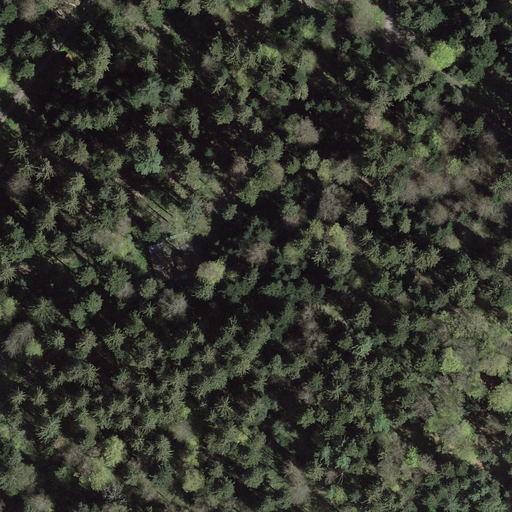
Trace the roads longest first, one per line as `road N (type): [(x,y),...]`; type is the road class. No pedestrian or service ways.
road 1 (track): [(392,0),(391,39),(342,214),(322,233),(93,325),(0,407)]
road 2 (track): [(322,233),(511,345)]
road 3 (track): [(0,118),(91,0)]
road 4 (track): [(391,39),(511,120)]
